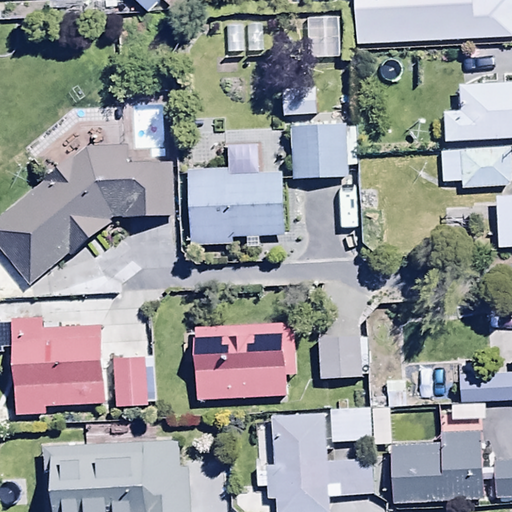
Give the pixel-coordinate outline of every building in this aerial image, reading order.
[(3,0),(132,0),(150,17),(167,0),(1,0),(3,0)] [(511,89),(460,92),(462,118),(445,119),(446,150),(511,147),(511,89)] [(76,126),(34,164),(51,186),(0,223),(0,260),(24,294),(115,230),(111,223),(148,226),(174,224),(172,172),(134,173),(102,140),(121,132),(120,125),(76,126)] [(346,136),(291,137),(292,186),(346,185),(346,136)] [(511,155),(441,157),(442,188),(464,187),(464,193),(511,192),(511,155)] [(190,175),(192,250),(234,250),(234,244),(284,244),(284,180),(224,181),(224,175),(190,175)] [(511,203),(498,204),(500,255),(511,254),(511,203)] [(14,324),(19,421),(47,421),(47,413),(105,412),(104,334),(43,335),(43,324),(14,324)] [(294,331),(197,335),(198,405),(289,402),(288,382),(296,381),(294,331)] [(368,344),(320,345),(321,384),(363,383),(363,373),(369,373),(368,344)] [(146,365),(115,366),(116,414),(147,414),(146,365)] [(511,379),(461,381),(462,409),(511,406),(511,379)] [(405,387),(389,387),(389,414),(405,414),(405,387)] [(484,410),(450,411),(450,425),(484,424),(484,410)] [(371,414),(331,415),(331,448),(371,448),(371,414)] [(391,415),(374,415),(374,450),(392,450),(391,415)] [(326,421),(272,422),(274,473),(258,473),(258,494),(269,494),(269,507),(278,506),(278,511),(329,511),(329,503),(373,502),(373,466),(351,466),(351,451),(332,452),(332,468),(327,468),(326,421)] [(393,452),(395,509),(483,508),(483,428),(443,428),(443,451),(393,452)] [(511,467),(496,468),(498,505),(511,504),(511,467)]
